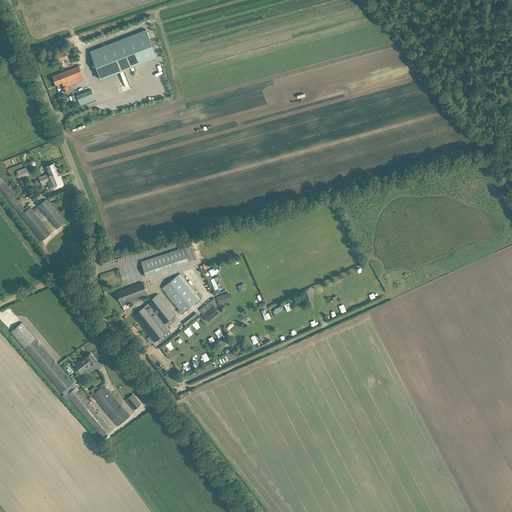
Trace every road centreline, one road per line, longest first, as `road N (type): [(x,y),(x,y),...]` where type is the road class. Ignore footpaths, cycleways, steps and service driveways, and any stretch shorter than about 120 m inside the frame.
road 1 (unclassified): [(257,511),(107,322),(95,263)]
road 2 (unclassified): [(95,263),(90,209),(6,0)]
